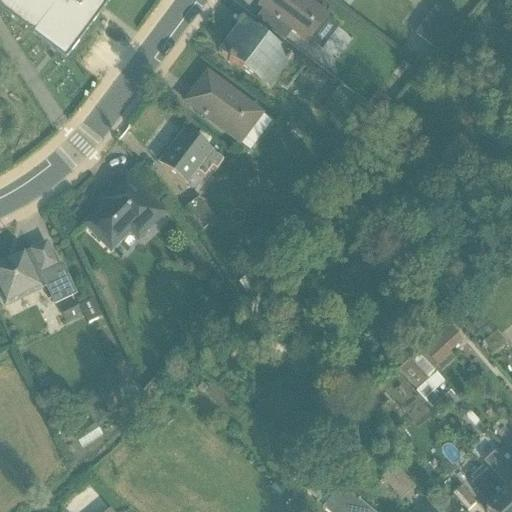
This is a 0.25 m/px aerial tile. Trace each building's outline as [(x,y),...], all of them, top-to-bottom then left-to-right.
[(0,0),(0,8),(63,58),(107,0),(57,0),(57,1),(54,0),(0,0)] [(264,0),(257,9),(304,48),(328,19),(304,0),(264,0)] [(429,40),(452,53),(469,22),(446,9),(429,40)] [(217,55),(269,94),(292,63),(240,24),(217,55)] [(182,106),(239,148),(262,116),(205,75),(182,106)] [(186,188),(213,157),(185,133),(158,164),(186,188)] [(136,246),(165,215),(121,175),(93,206),(97,210),(80,229),(110,256),(127,237),(136,246)] [(217,230),(228,221),(213,202),(202,211),(217,230)] [(0,301),(5,311),(40,294),(22,257),(0,267),(0,301)] [(444,373),(425,391),(447,415),(466,397),(444,373)] [(108,425),(87,437),(93,449),(115,437),(108,425)] [(511,469),(500,480),(511,492),(511,469)] [(484,511),(511,511),(511,501),(496,483),(475,501),(484,511)]
